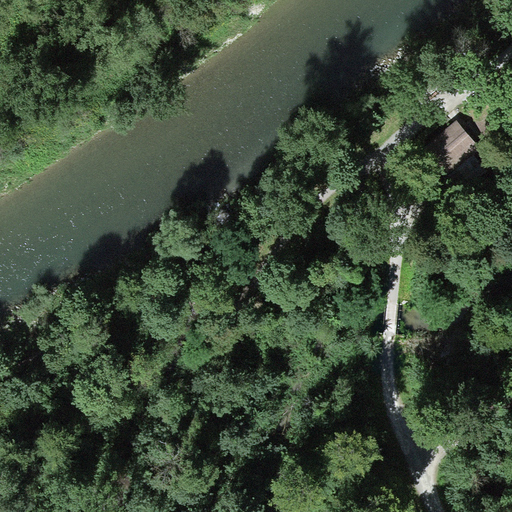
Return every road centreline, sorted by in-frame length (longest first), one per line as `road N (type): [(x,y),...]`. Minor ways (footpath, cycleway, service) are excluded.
road 1 (track): [(391,161),(387,382),(440,511)]
road 2 (track): [(225,310),(238,311),(313,198),(357,167),(391,161)]
road 3 (track): [(511,48),(402,141),(391,161)]
